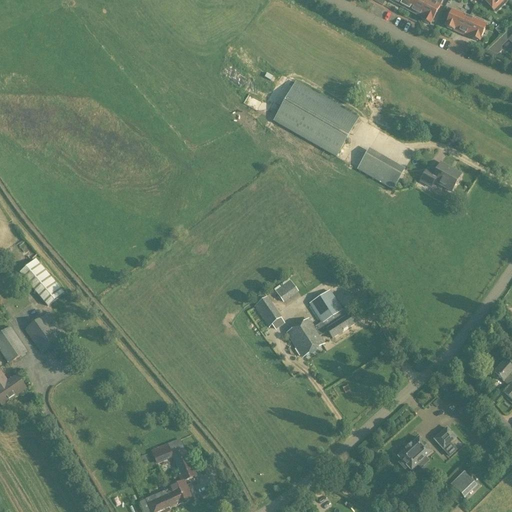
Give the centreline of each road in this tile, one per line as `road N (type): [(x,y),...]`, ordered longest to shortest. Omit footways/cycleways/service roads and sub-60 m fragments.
road 1 (unclassified): [(267,511),(431,371),(511,269)]
road 2 (tertiary): [(511,82),(335,0)]
